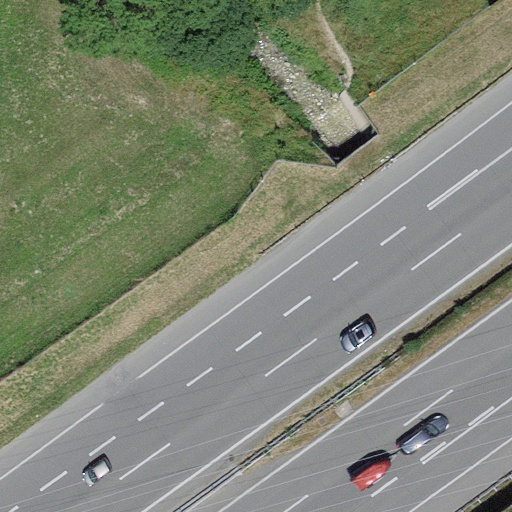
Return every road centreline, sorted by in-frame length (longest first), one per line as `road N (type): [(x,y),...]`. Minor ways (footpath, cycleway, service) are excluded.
road 1 (motorway): [(511,197),(76,511)]
road 2 (motorway): [(285,511),(511,347)]
